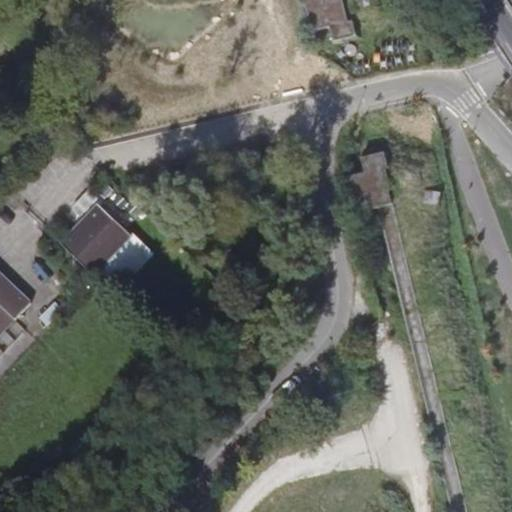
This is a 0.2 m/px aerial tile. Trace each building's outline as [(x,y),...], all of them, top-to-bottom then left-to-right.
[(341,0),(302,0),(310,32),(329,28),(333,43),(355,37),(352,23),(347,24),(341,0)] [(416,289),(385,170),(390,168),(386,152),(362,158),(366,172),(351,177),(360,212),(378,208),(399,293),(416,289)] [(423,203),(439,205),(440,193),(424,191),(423,203)] [(92,275),(129,236),(97,206),(61,244),(92,275)] [(0,333),(28,303),(0,276),(0,333)] [(343,388),(325,395),(331,411),(349,404),(343,388)]
